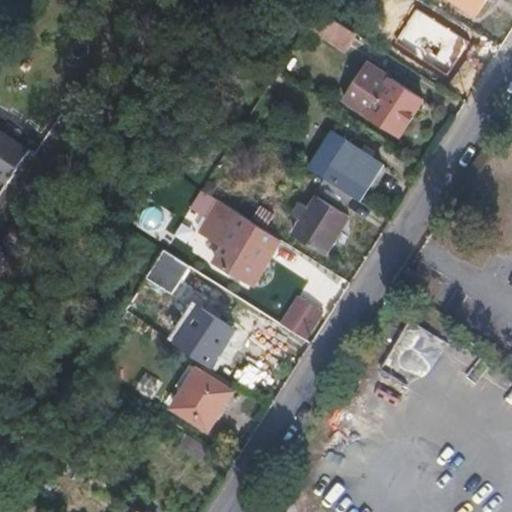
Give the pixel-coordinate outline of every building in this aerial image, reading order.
[(342,0),(324,0),(318,10),(330,18),(342,0)] [(450,0),(477,18),(488,0),(450,0)] [(341,53),(354,33),(330,18),(318,10),(305,30),(341,53)] [(398,41),(389,56),(412,70),(420,57),(444,71),(464,40),(428,17),(408,48),(398,41)] [(400,138),(423,101),(366,65),(343,101),(368,117),(367,118),(400,138)] [(331,134),(309,169),(359,202),(382,166),(331,134)] [(0,185),(8,191),(28,160),(0,141),(0,185)] [(318,178),(312,188),(352,214),(358,204),(318,178)] [(210,195),(203,191),(178,230),(192,239),(206,215),(201,212),(210,195)] [(318,197),(310,210),(301,204),(292,218),(301,223),(293,236),(325,257),(350,218),(318,197)] [(273,237),(261,230),(217,200),(199,229),(224,245),(216,257),(247,277),(265,246),(275,252),(280,242),(273,237)] [(272,212),(261,230),(273,237),(284,219),(272,212)] [(191,268),(165,251),(147,280),(143,286),(152,290),(156,284),(174,295),(191,268)] [(201,308),(179,345),(212,366),(235,330),(201,308)] [(290,317),(283,328),(304,342),(311,330),(290,317)] [(105,380),(90,370),(51,431),(66,441),(105,380)] [(197,371),(172,408),(209,432),(233,394),(197,371)]
